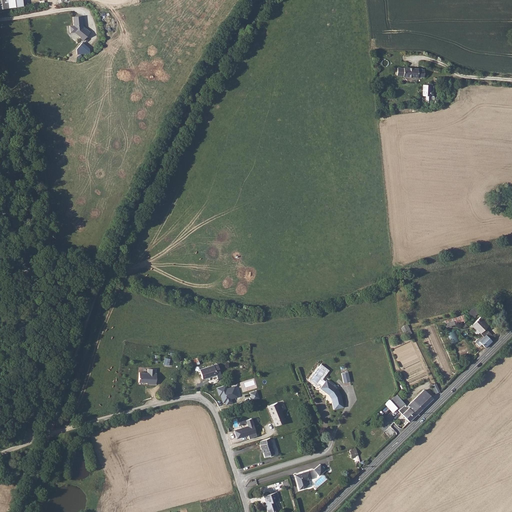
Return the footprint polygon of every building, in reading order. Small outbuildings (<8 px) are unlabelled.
[(84,14),(74,15),(76,24),(72,24),(72,31),(77,31),(83,35),(83,36),(86,39),(93,29),(89,27),(88,27),(84,24),(84,22),(85,22),(84,14)] [(86,54),(90,50),(81,42),(74,50),(80,55),(83,51),(86,54)] [(400,78),(427,79),(427,72),(420,71),(421,69),(411,68),(411,70),(401,70),(400,78)] [(426,106),(432,106),(432,98),(436,98),(436,87),(426,87),(426,106)] [(464,313),(445,321),(447,327),(466,319),(464,313)] [(479,317),(471,325),(475,329),(476,328),(482,334),(484,336),(486,334),(488,332),(485,329),(488,326),(479,317)] [(451,343),(460,340),(456,329),(447,332),(451,343)] [(494,338),(488,332),(486,334),(484,336),(482,334),(479,338),(475,341),(479,346),(482,343),(485,347),(492,340),(494,338)] [(189,360),(191,366),(199,364),(197,357),(189,360)] [(202,368),(205,378),(219,374),(218,372),(222,371),(219,362),(202,368)] [(323,386),(326,382),(323,379),(330,370),(321,364),(310,380),(318,386),(320,383),(323,386)] [(154,368),(147,368),(146,372),(138,371),(138,381),(144,382),(144,381),(146,381),(146,383),(155,383),(155,372),(154,372),(154,368)] [(343,372),(345,382),(351,381),(349,371),(343,372)] [(332,397),(334,409),(345,406),(342,394),(338,387),(328,379),(326,382),(323,386),(321,388),(330,395),(332,394),(334,396),(332,397)] [(226,404),(232,402),(230,398),(241,395),(239,385),(224,388),(224,385),(216,387),(218,396),(220,395),(222,403),(226,402),(226,404)] [(413,399),(422,408),(432,398),(423,389),(413,399)] [(257,391),(249,393),(251,401),(259,399),(257,391)] [(396,409),(396,410),(402,405),(395,396),(388,400),(396,409)] [(412,407),(417,412),(422,408),(413,399),(406,406),(410,409),(412,407)] [(275,427),(284,424),(278,403),(269,405),(275,427)] [(392,412),(395,409),(389,404),(386,407),(392,412)] [(397,411),(407,422),(417,412),(412,407),(410,409),(408,411),(405,407),(403,405),(397,411)] [(234,431),(236,438),(248,435),(249,439),(258,437),(252,417),(245,419),(247,427),(234,431)] [(270,438),(259,441),(260,445),(259,446),(260,450),(262,450),(264,459),(271,456),(270,455),(275,454),(271,443),(270,438)] [(325,470),(320,464),(313,470),(320,475),(325,470)] [(312,480),(309,472),(298,476),(298,477),(296,478),(299,491),(307,488),(305,483),(307,483),(307,481),(312,480)] [(283,490),(290,487),(289,479),(280,482),(283,490)] [(280,503),(277,494),(264,498),(266,506),(264,506),(266,511),(277,511),(276,504),(280,503)]
